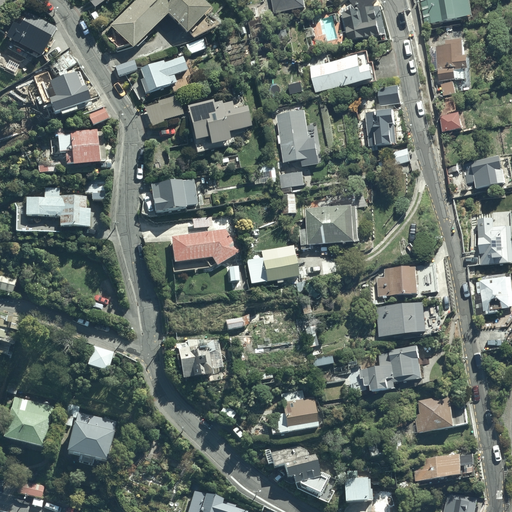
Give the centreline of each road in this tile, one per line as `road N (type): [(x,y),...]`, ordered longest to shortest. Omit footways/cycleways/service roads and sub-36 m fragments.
road 1 (residential): [(388,0),(456,256),(495,511)]
road 2 (residential): [(54,0),(132,127),(129,233),(152,353)]
road 3 (residential): [(152,353),(171,404),(231,464),(299,511)]
road 4 (residential): [(152,353),(0,303)]
